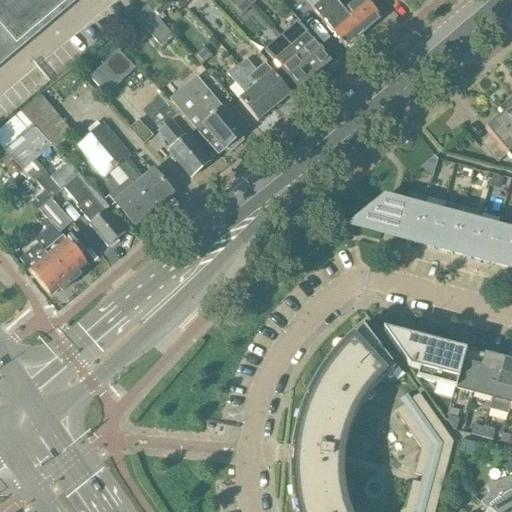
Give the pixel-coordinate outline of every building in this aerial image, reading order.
[(0,0),(0,59),(69,0),(0,0)] [(163,0),(151,11),(157,18),(170,8),(177,1),(175,0),(163,0)] [(254,7),(247,0),(235,0),(233,3),(244,16),(254,7)] [(345,50),(364,35),(335,1),(333,0),(324,0),(312,10),(345,50)] [(333,0),(335,1),(364,35),(382,20),(376,13),(380,10),(372,1),(368,5),(363,0),(333,0)] [(173,38),(150,11),(139,20),(145,27),(144,28),(161,49),(173,38)] [(314,77),(330,63),(297,24),(281,37),(314,77)] [(281,37),(264,51),(297,91),(314,77),(281,37)] [(117,51),(89,78),(106,96),(134,70),(117,51)] [(246,60),(239,66),(275,109),(291,96),(264,64),(256,71),(246,60)] [(258,123),(275,109),(239,66),(238,66),(227,75),(245,96),(239,101),(258,123)] [(231,150),(242,142),(241,137),(245,134),(223,108),(222,108),(196,77),(169,100),(185,120),(217,156),(226,149),(231,150)] [(33,126),(55,149),(73,135),(43,96),(21,112),(33,126)] [(511,99),(499,111),(511,126),(511,99)] [(511,161),(511,159),(511,126),(499,111),(498,111),(501,116),(485,130),(490,136),(481,144),(498,164),(507,156),(511,161)] [(21,140),(18,137),(33,126),(21,112),(0,128),(0,147),(9,157),(14,153),(10,149),(21,140)] [(138,121),(128,130),(143,146),(153,137),(138,121)] [(171,122),(159,132),(173,149),(169,152),(191,179),(211,162),(189,136),(186,138),(171,122)] [(119,167),(128,160),(130,158),(103,124),(91,133),(119,167)] [(105,178),(119,167),(91,133),(77,144),(105,178)] [(456,148),(460,153),(466,148),(462,143),(456,148)] [(415,174),(432,179),(437,161),(434,157),(415,174)] [(35,160),(24,169),(35,181),(37,180),(53,197),(61,190),(35,160)] [(144,180),(128,160),(119,167),(129,179),(135,187),(154,210),(173,194),(154,171),(144,180)] [(499,188),(502,177),(493,175),(490,185),(499,188)] [(76,178),(64,189),(78,206),(90,196),(90,195),(76,178)] [(108,196),(115,204),(134,226),(154,210),(135,187),(129,179),(108,196)] [(111,246),(112,249),(119,243),(117,241),(125,234),(106,211),(104,213),(90,196),(78,206),(77,207),(91,224),(89,225),(108,248),(111,246)] [(80,277),(77,274),(87,266),(60,234),(71,224),(50,200),(38,211),(51,226),(43,233),(47,238),(38,245),(47,256),(69,281),(71,284),(80,277)] [(395,239),(413,243),(422,211),(403,206),(395,239)] [(413,243),(432,248),(441,216),(422,211),(413,243)] [(432,248),(451,253),(459,221),(441,216),(432,248)] [(451,253),(469,258),(478,226),(459,221),(451,253)] [(469,258),(488,263),(497,231),(478,226),(469,258)] [(488,263),(507,268),(511,248),(511,234),(497,231),(488,263)] [(62,292),(71,284),(69,281),(47,256),(38,245),(20,261),(50,297),(60,289),(62,292)] [(381,375),(391,366),(361,327),(347,339),(334,351),(323,365),(313,380),(305,396),(298,412),(293,429),(290,447),(288,466),(289,483),(291,501),(292,511),(344,511),(342,506),(339,493),(338,480),(338,466),(339,455),(341,441),(345,428),(350,416),(356,405),(363,395),(371,384),(381,375)] [(455,389),(465,349),(455,346),(454,349),(382,330),(409,368),(416,379),(455,389)] [(465,349),(455,389),(473,394),(483,356),(475,354),(476,352),(465,349)] [(492,399),(502,359),(492,356),(491,359),(483,356),(473,394),(492,399)] [(507,415),(510,404),(511,397),(511,361),(502,359),(492,399),(489,410),(507,415)] [(435,511),(453,444),(418,394),(411,399),(408,394),(400,399),(403,405),(395,410),(421,447),(414,475),(422,477),(420,484),(412,483),(406,507),(400,511),(435,511)] [(456,432),(460,418),(450,414),(448,420),(456,432)] [(471,437),(481,439),(484,429),(474,426),(471,437)] [(495,432),(484,429),(481,439),(492,442),(495,432)] [(459,453),(474,457),(477,446),(461,442),(459,453)] [(488,511),(489,511),(511,511),(511,484),(511,483),(509,478),(486,487),(488,494),(480,503),(488,511)] [(447,498),(456,502),(461,490),(452,487),(447,498)]
